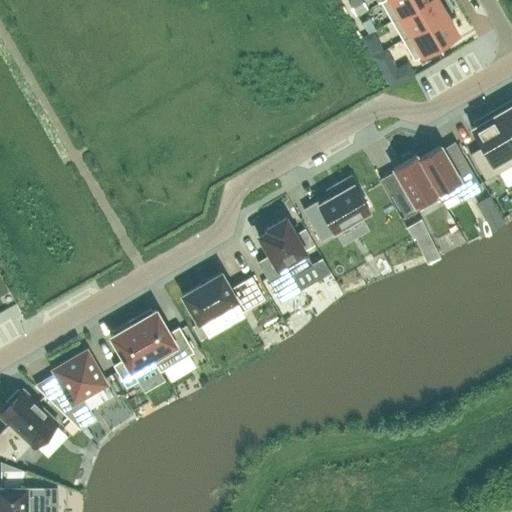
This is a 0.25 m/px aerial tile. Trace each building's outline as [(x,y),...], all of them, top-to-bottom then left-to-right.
[(363,0),(350,0),(349,1),(357,15),(368,9),(363,0)] [(379,0),(391,19),(424,0),(379,0)] [(437,0),(424,0),(391,19),(401,38),(445,13),(437,0)] [(445,13),(401,38),(413,59),(457,34),(445,13)] [(380,42),(369,48),(373,56),(384,50),(380,42)] [(406,62),(384,75),(390,87),(413,74),(406,62)] [(511,102),(510,99),(491,110),(511,146),(511,102)] [(481,145),(469,152),(485,179),(511,163),(511,146),(491,110),(472,121),(474,124),(470,127),(481,145)] [(418,157),(417,158),(438,194),(441,199),(455,191),(460,200),(480,188),(466,162),(453,169),(439,145),(418,157)] [(400,188),(391,193),(404,215),(438,196),(440,199),(441,199),(438,194),(417,158),(418,157),(416,154),(392,167),(401,181),(400,188)] [(318,200),(303,208),(320,238),(335,229),(334,228),(368,209),(356,189),(358,188),(350,174),(326,188),(330,196),(319,202),(318,200)] [(269,253),(257,260),(279,300),(299,289),(291,275),(311,263),(284,216),(266,227),(267,229),(258,235),(269,253)] [(198,284),(181,294),(197,321),(235,300),(241,310),(263,297),(250,275),(229,287),(220,271),(209,278),(209,277),(198,283),(198,284)] [(130,319),(160,370),(193,351),(178,325),(168,331),(155,309),(152,311),(150,307),(130,319)] [(159,370),(160,370),(130,319),(111,330),(113,333),(110,335),(123,357),(112,363),(126,386),(137,379),(135,376),(156,364),(159,370)] [(49,398),(78,427),(94,418),(82,397),(106,383),(86,348),(52,368),(64,389),(49,398)] [(0,429),(0,453),(15,459),(29,445),(30,443),(33,446),(57,421),(22,388),(20,391),(17,388),(16,389),(4,401),(7,404),(0,411),(0,415),(7,422),(0,429)] [(0,485),(0,511),(41,511),(42,486),(26,486),(26,485),(0,485)]
